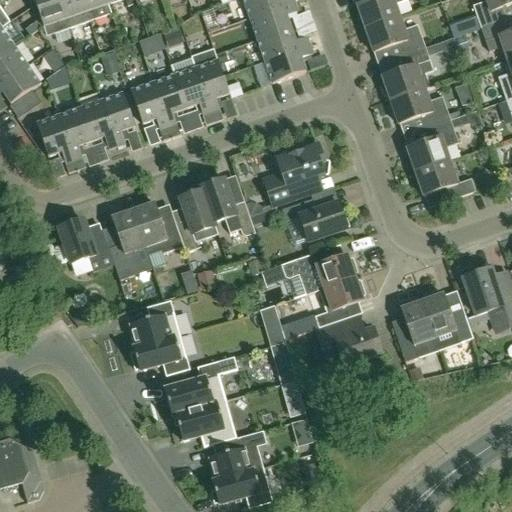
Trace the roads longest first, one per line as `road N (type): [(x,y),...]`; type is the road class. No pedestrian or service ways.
road 1 (residential): [(348,96),(61,198),(22,193),(0,160)]
road 2 (residential): [(174,511),(65,349),(42,348),(0,377)]
road 3 (residential): [(511,220),(435,248),(411,243),(397,231),(348,96)]
road 4 (tertiary): [(511,436),(413,511)]
